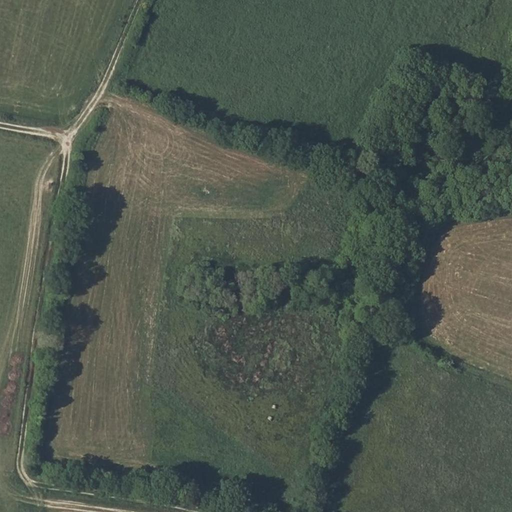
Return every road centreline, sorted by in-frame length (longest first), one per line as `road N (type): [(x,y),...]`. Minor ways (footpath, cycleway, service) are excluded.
road 1 (track): [(72,138),(39,310),(21,469),(36,487),(201,511)]
road 2 (track): [(72,138),(139,0)]
